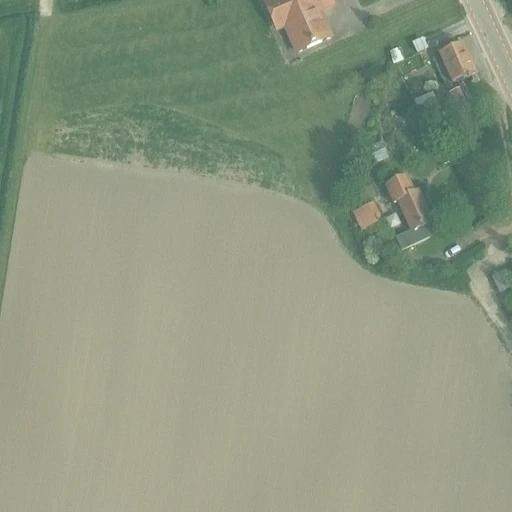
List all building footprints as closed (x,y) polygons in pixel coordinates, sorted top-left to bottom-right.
[(297,53),(330,39),(318,12),(332,6),(329,0),(272,0),(265,3),(277,30),(285,26),(297,53)] [(454,39),(436,47),(444,65),(437,68),(445,86),(453,83),(454,85),(474,76),(477,74),(477,73),(464,45),(458,48),(454,39)] [(397,50),(389,53),(391,56),(390,57),(392,62),(391,62),(393,67),(402,62),(397,50)] [(407,178),(385,188),(394,207),(398,205),(411,232),(396,239),(402,252),(430,239),(425,227),(433,223),(419,193),(415,195),(407,178)] [(361,233),(382,221),(373,203),(351,214),(361,233)]
